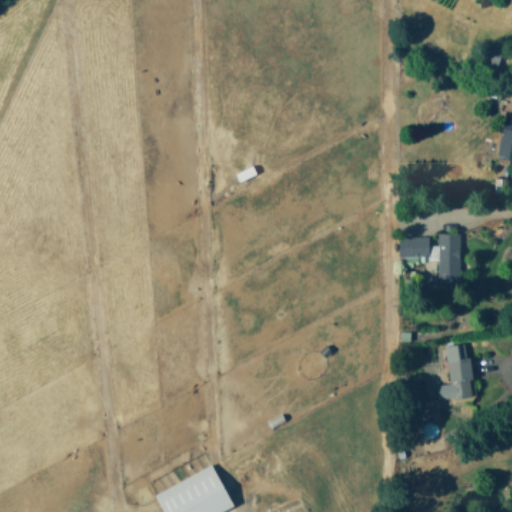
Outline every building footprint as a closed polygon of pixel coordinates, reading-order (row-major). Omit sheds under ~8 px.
[(511,107),(510,117),(502,116),(495,155),(511,158),(511,107)] [(436,286),(457,287),(458,232),(437,232),(436,286)] [(396,235),(396,253),(426,253),(426,235),(396,235)] [(471,395),(467,355),(464,355),(463,342),(444,344),(448,382),(433,384),(434,399),(471,395)] [(153,490),(162,511),(215,511),(229,507),(212,465),(153,490)]
